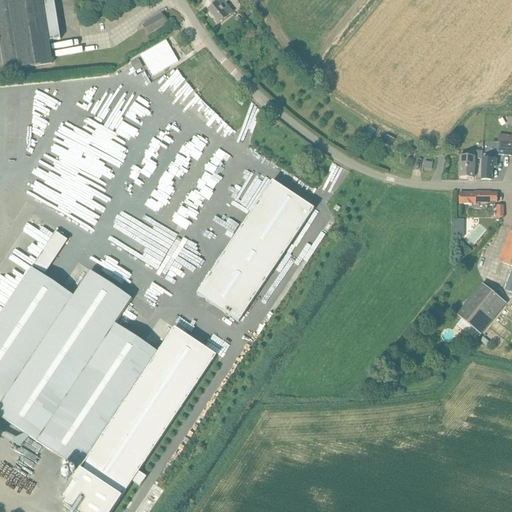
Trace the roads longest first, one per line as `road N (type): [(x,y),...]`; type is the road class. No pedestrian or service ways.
road 1 (unknown): [(31,192),(68,203),(154,253),(230,313),(246,314),(280,278),(350,165)]
road 2 (tertiary): [(511,187),(413,186),(341,161),(254,94),(180,0)]
